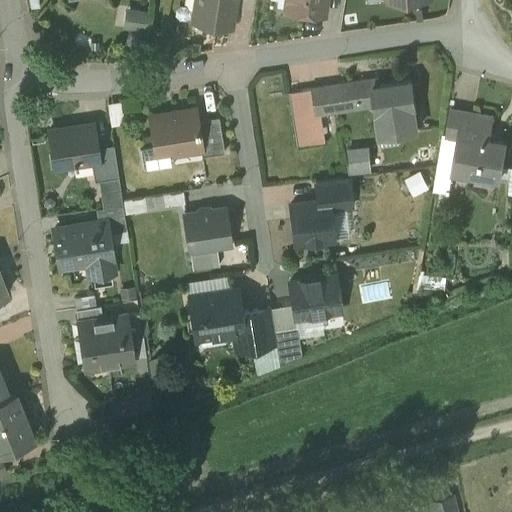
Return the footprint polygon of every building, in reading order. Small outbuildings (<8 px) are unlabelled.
[(196,0),(193,20),(231,26),(234,8),(235,8),(236,0),(196,0)] [(287,0),(286,8),(323,14),(325,0),(287,0)] [(151,29),(152,9),(129,7),(128,28),(151,29)] [(378,78),(311,88),(314,114),(320,113),(376,104),(373,85),(379,84),(378,78)] [(379,84),(373,85),(376,104),(381,135),(418,129),(414,108),(416,108),(412,79),(379,84)] [(311,88),(288,92),(297,148),(325,143),(320,113),(314,114),(311,88)] [(120,101),(108,103),(111,125),(124,124),(120,101)] [(493,115),(451,108),(447,133),(458,135),(453,168),(467,171),(468,165),(500,170),(499,176),(500,176),(507,141),(490,138),(493,115)] [(196,109),(150,116),(155,145),(156,154),(172,152),(200,147),(202,147),(197,119),(196,109)] [(219,115),(197,119),(202,147),(200,147),(201,155),(224,151),(219,115)] [(76,126),(70,127),(69,128),(65,128),(65,129),(51,131),(51,129),(49,129),(54,166),(56,166),(59,168),(72,166),(75,163),(91,160),(99,159),(97,147),(93,123),(76,125),(76,126)] [(453,168),(458,135),(447,133),(443,132),(434,190),(449,192),(453,168)] [(114,144),(97,147),(99,159),(91,160),(94,180),(119,177),(114,144)] [(155,145),(140,148),(143,168),(174,164),(172,152),(156,154),(155,145)] [(370,149),(347,151),(349,169),(372,167),(370,149)] [(419,173),(408,179),(415,193),(427,187),(419,173)] [(348,177),(315,180),(317,201),(329,199),(330,208),(345,206),(351,205),(348,177)] [(183,191),(161,194),(163,205),(184,202),(183,191)] [(161,194),(144,197),(145,208),(163,205),(161,194)] [(317,201),(290,204),(294,241),(305,240),(308,243),(320,242),(322,238),(333,237),(330,208),(329,199),(317,201)] [(122,204),(96,208),(98,221),(107,220),(111,241),(128,239),(126,230),(125,218),(122,204)] [(345,206),(330,208),(333,237),(349,236),(345,206)] [(198,213),(184,215),(190,248),(215,244),(230,242),(225,209),(212,211),(211,209),(197,211),(198,213)] [(98,221),(54,229),(59,265),(91,260),(93,273),(90,274),(90,275),(113,271),(111,257),(113,256),(111,241),(107,220),(98,221)] [(215,244),(190,248),(193,268),(219,264),(215,244)] [(335,274),(289,281),(292,303),(295,316),(320,312),(340,309),(335,274)] [(227,275),(187,281),(190,297),(230,290),(227,275)] [(190,297),(196,338),(197,338),(226,333),(235,332),(244,331),(240,311),(237,289),(230,290),(190,297)] [(94,293),(74,297),(76,308),(96,305),(94,293)] [(292,303),(270,307),(273,329),(297,325),(295,316),(292,303)] [(96,305),(76,308),(77,320),(102,316),(100,304),(96,305)] [(270,306),(240,311),(244,331),(235,332),(237,348),(252,346),(276,342),(273,329),(270,307),(270,306)] [(139,311),(127,312),(131,336),(143,335),(139,311)] [(77,320),(84,368),(134,360),(131,336),(127,312),(102,316),(77,320)] [(320,312),(295,316),(297,325),(298,335),(323,331),(320,312)] [(297,325),(273,329),(276,342),(279,364),(302,356),(298,335),(297,325)] [(226,333),(197,338),(199,350),(228,346),(226,333)] [(276,342),(252,346),(256,374),(279,364),(276,342)] [(8,394),(0,397),(0,450),(32,437),(31,435),(30,435),(21,412),(22,412),(14,391),(8,394)] [(456,511),(451,493),(428,499),(431,511),(456,511)]
